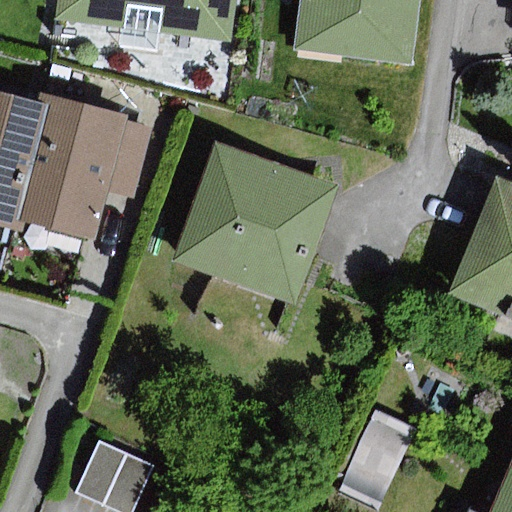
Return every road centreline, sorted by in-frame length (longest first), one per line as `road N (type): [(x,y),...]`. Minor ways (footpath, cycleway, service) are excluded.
road 1 (residential): [(13,511),(66,356),(59,333),(0,310)]
road 2 (residential): [(448,0),(425,153)]
